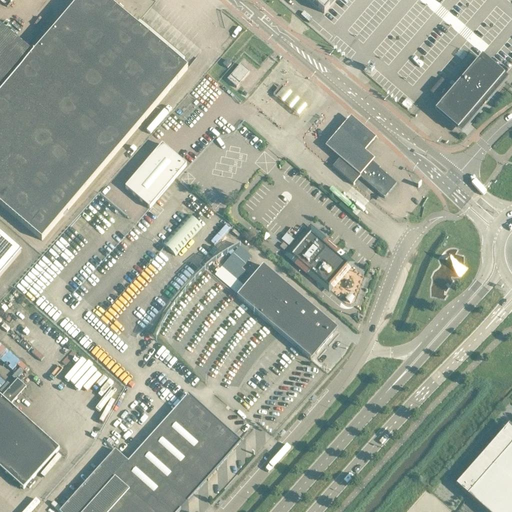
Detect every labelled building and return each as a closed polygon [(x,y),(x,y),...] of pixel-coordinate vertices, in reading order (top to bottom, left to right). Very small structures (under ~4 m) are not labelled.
[(80,0),(29,60),(0,36),(0,205),(42,241),(187,70),(105,0),(80,0)] [(307,0),(324,14),(336,0),(307,0)] [(231,65),(228,62),(227,61),(223,65),(227,69),(231,65)] [(227,81),(236,89),(249,73),(240,66),(227,81)] [(459,95),(442,81),(431,95),(447,109),(442,115),(458,128),(491,89),(476,76),(459,95)] [(283,91),(274,101),(298,119),(306,110),(283,91)] [(351,122),(326,151),(361,181),(375,164),(366,156),(377,144),(351,122)] [(162,146),(126,188),(150,209),(186,166),(162,146)] [(340,160),(333,168),(353,186),(360,178),(385,199),(397,185),(371,162),(359,176),(340,160)] [(189,215),(162,244),(175,257),(202,227),(189,215)] [(331,287),(333,288),(349,269),(347,268),(350,265),(342,257),(343,256),(332,246),(331,248),(311,231),(289,256),(329,290),(331,287)] [(0,277),(21,253),(0,234),(0,277)] [(237,297),(310,360),(336,329),(263,267),(237,297)] [(18,381),(2,399),(0,397),(0,468),(23,490),(27,486),(29,489),(35,483),(32,480),(59,450),(10,406),(26,389),(18,381)] [(105,462),(60,511),(178,511),(187,503),(240,443),(188,396),(128,463),(115,451),(105,462)] [(511,511),(511,429),(509,427),(507,429),(456,487),(484,511),(511,511)]
